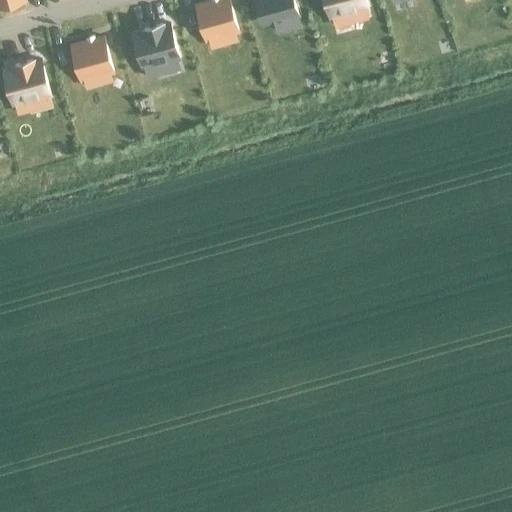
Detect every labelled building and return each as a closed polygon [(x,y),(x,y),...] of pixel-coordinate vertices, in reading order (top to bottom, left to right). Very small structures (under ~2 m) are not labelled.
[(229,0),(211,0),(195,4),(205,40),(208,39),(210,47),(218,45),(216,37),(235,32),(238,32),(229,0)] [(293,0),(255,0),(263,25),(274,22),(276,32),(284,30),(282,20),(297,16),(293,0)] [(326,0),(331,17),(355,11),(357,20),(369,17),(366,8),(364,0),(326,0)] [(141,31),(133,33),(142,69),(144,69),(147,77),(156,74),(154,66),(179,59),(169,24),(164,25),(163,23),(140,29),(141,31)] [(103,36),(70,44),(80,82),(83,81),(85,87),(94,85),(92,79),(113,73),(103,36)] [(10,66),(2,68),(12,105),(15,105),(17,113),(28,110),(26,102),(49,96),(39,58),(33,60),(33,57),(10,63),(10,66)]
